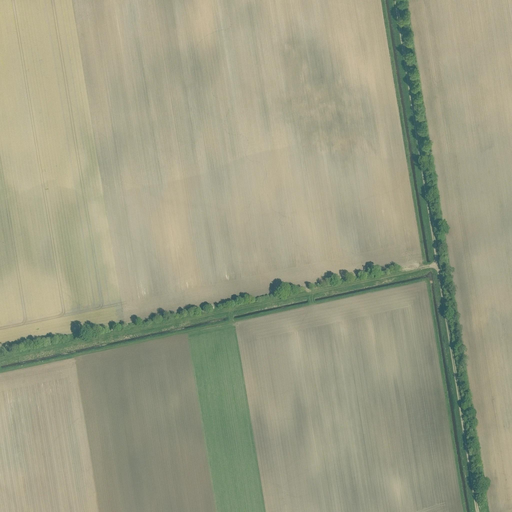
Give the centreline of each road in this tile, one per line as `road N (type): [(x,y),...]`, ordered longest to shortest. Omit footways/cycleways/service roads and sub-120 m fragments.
road 1 (track): [(481,511),(395,0)]
road 2 (track): [(440,265),(0,359)]
